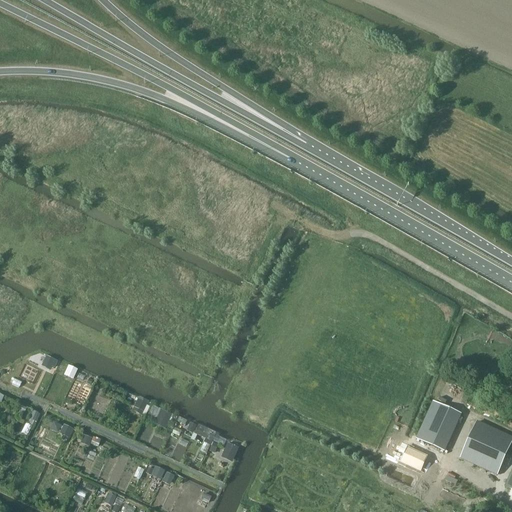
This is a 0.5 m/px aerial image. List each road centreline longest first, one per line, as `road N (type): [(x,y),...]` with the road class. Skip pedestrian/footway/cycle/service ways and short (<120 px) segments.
road 1 (trunk): [(0,1),(300,159)]
road 2 (trunk): [(0,73),(82,74),(139,88),(300,159)]
road 3 (trunk): [(312,148),(40,0)]
road 4 (trunk): [(312,148),(142,35),(105,0)]
road 5 (trunk): [(300,159),(511,281)]
road 6 (trunk): [(511,260),(312,148)]
